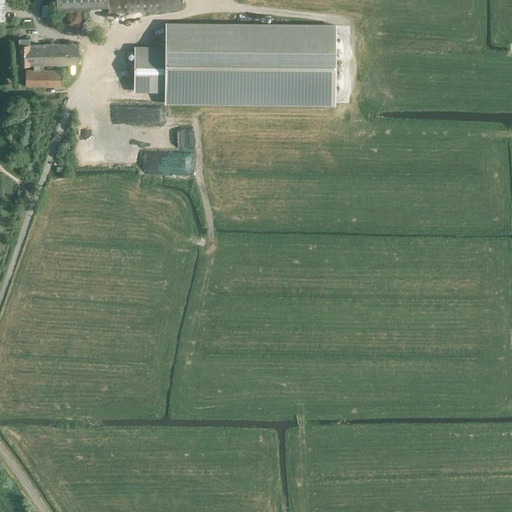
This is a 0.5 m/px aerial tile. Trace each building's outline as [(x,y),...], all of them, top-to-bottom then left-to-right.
[(109,12),(165,10),(181,9),(180,0),(56,0),(57,9),(108,6),(109,12)] [(42,5),(42,17),(55,17),(56,5),(42,5)] [(334,24),(166,24),(166,45),(136,45),(135,64),(133,68),(131,72),(132,77),(132,81),(135,85),(138,88),(142,90),(142,91),(165,92),(166,102),(334,102),(334,24)] [(78,65),(78,44),(40,45),(29,45),(29,39),(19,39),(19,45),(19,65),(29,65),(30,65),(39,65),(39,70),(26,70),(26,86),(63,86),(63,70),(43,70),(43,65),(78,65)] [(105,161),(104,149),(82,150),(83,162),(105,161)] [(143,173),(196,173),(196,152),(143,152),(143,173)]
